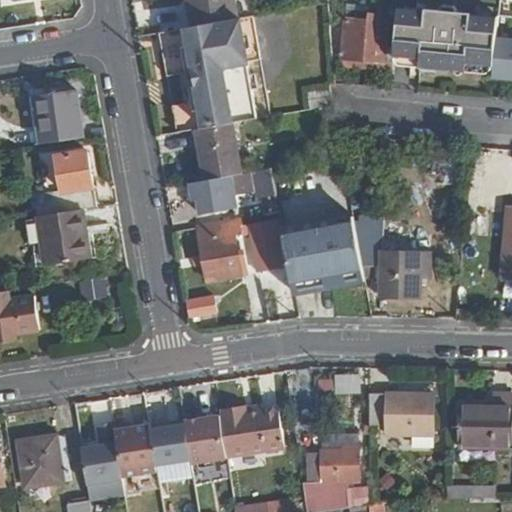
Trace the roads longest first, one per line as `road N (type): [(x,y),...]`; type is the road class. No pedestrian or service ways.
road 1 (residential): [(171,361),(311,341),(511,345)]
road 2 (residential): [(114,38),(171,361)]
road 3 (residential): [(0,388),(171,361)]
road 4 (residential): [(344,106),(511,123)]
